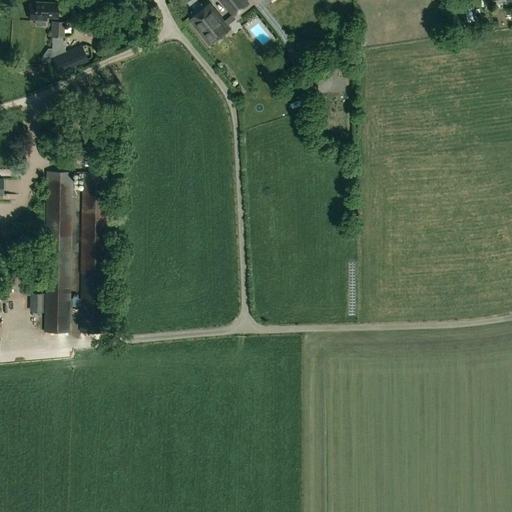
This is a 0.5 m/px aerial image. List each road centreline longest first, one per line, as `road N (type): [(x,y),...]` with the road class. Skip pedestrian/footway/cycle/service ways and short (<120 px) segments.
road 1 (unclassified): [(511,317),(373,328),(264,329),(251,322),(233,106),(174,27)]
road 2 (unclassified): [(35,98),(174,27)]
